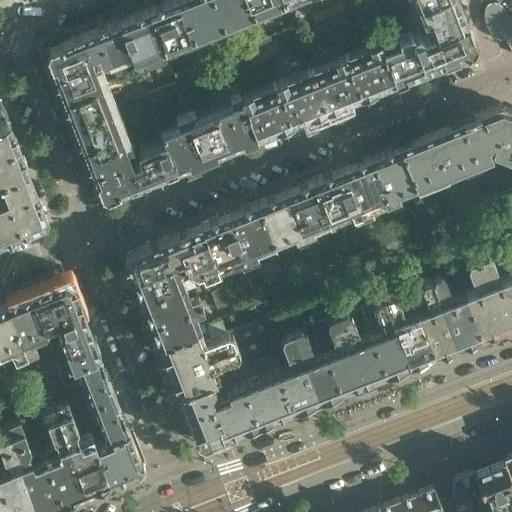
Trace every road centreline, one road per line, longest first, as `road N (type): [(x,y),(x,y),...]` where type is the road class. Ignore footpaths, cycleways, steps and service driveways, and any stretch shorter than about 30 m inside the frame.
road 1 (residential): [(79,235),(511,69)]
road 2 (secondary): [(511,369),(178,483)]
road 3 (secondary): [(245,511),(511,406)]
road 4 (residential): [(178,483),(79,235)]
road 5 (residential): [(15,22),(20,56),(76,204),(79,235)]
